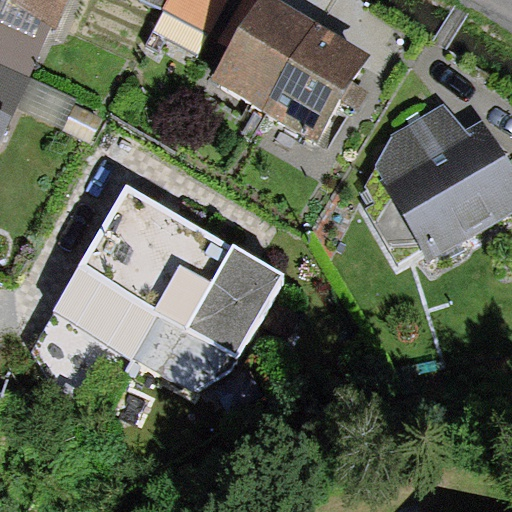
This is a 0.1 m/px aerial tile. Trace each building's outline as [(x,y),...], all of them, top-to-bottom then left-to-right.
[(54,23),(0,0),(0,62),(31,76),(54,23)] [(0,0),(54,23),(64,0),(0,0)] [(231,0),(169,0),(163,11),(211,37),(231,0)] [(264,0),(249,25),(215,82),(311,140),(347,81),(362,56),(270,0),(264,0)] [(0,110),(14,116),(31,76),(0,62),(0,110)] [(395,134),(377,167),(393,201),(378,228),(391,249),(424,246),(432,260),(511,213),(511,168),(486,123),(477,128),(466,135),(446,103),(395,134)] [(0,147),(14,116),(0,110),(0,147)] [(127,187),(55,315),(162,375),(187,331),(239,360),(285,277),(248,256),(168,211),(127,187)]
